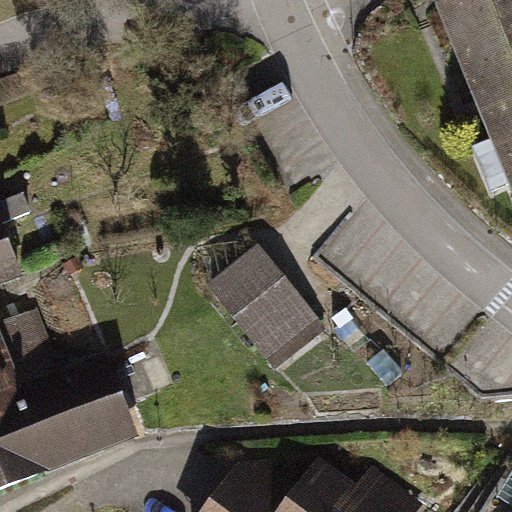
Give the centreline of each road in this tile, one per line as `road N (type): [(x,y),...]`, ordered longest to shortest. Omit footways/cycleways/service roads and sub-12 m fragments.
road 1 (residential): [(279,0),(321,87),(406,204),(511,294)]
road 2 (residential): [(176,0),(89,3),(0,40)]
